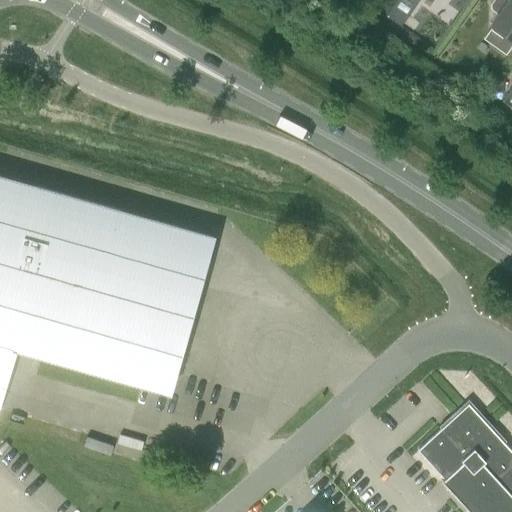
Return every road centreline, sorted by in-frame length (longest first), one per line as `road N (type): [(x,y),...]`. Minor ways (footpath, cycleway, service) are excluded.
road 1 (unclassified): [(464,329),(457,288),(384,209),(314,162),(140,107),(45,62)]
road 2 (primary): [(511,255),(344,143),(238,91)]
road 3 (unclassified): [(232,511),(418,344),(464,329)]
road 4 (primary): [(50,0),(238,91)]
road 5 (primary): [(238,91),(106,0)]
